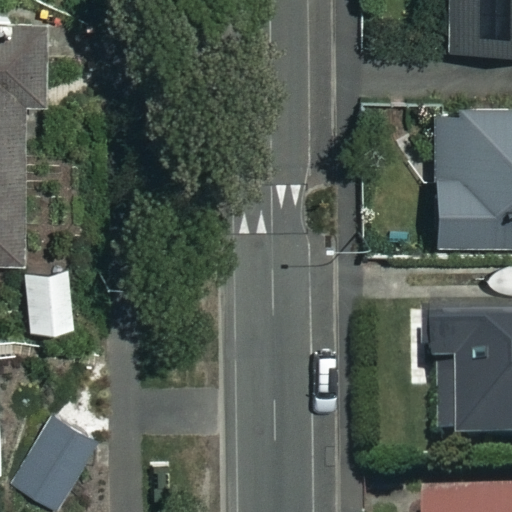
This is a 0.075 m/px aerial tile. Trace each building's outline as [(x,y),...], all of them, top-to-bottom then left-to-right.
[(511,52),(511,0),(426,0),(426,19),(442,19),(443,53),(511,52)] [(45,157),(43,23),(0,24),(0,260),(22,260),(20,157),(45,157)] [(511,245),(511,113),(433,115),(436,247),(511,245)] [(75,265),(22,266),(24,337),(76,335),(75,265)] [(511,315),(414,318),(416,383),(442,382),(444,451),(511,448),(511,315)] [(511,511),(511,492),(469,494),(470,509),(429,510),(429,511),(511,511)]
